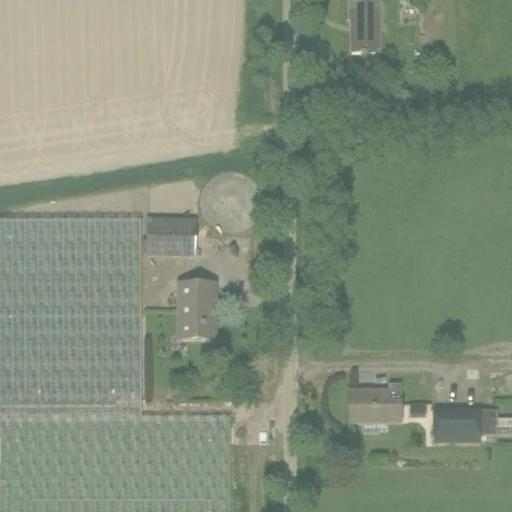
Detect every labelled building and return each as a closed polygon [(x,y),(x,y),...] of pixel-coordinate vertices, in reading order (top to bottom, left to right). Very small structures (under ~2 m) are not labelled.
[(378,0),(347,0),(348,22),(350,22),(350,54),(379,54),(378,0)] [(145,220),(146,258),(195,257),(194,219),(145,220)] [(140,418),(138,222),(0,222),(0,511),(228,511),(228,418),(140,418)] [(216,284),(176,284),(176,341),(215,342),(216,284)] [(401,425),(400,385),(388,385),(388,392),(348,392),(348,425),(401,425)] [(480,411),(480,410),(431,410),(432,445),(480,445),(480,436),(496,436),(495,411),(480,411)]
